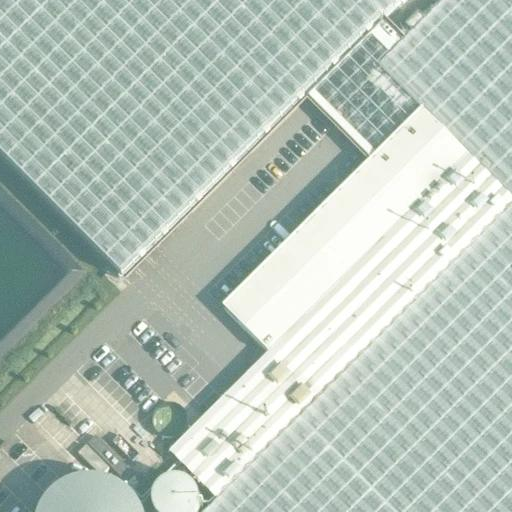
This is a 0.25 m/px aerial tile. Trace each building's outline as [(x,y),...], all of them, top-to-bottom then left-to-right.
[(0,0),(0,158),(124,283),(308,97),(385,22),(407,0),(0,0)] [(218,505),(211,511),(511,511),(511,0),(450,0),(406,44),(401,38),(389,26),(385,22),(308,97),(313,102),(372,165),(224,312),(253,340),(270,357),(249,379),(171,457),(218,505)] [(417,15),(408,23),(412,27),(415,30),(424,21),(421,18),(417,15)] [(179,348),(179,345),(179,342),(178,339),(177,336),(175,333),(173,331),(170,329),(167,328),(164,327),(161,327),(158,327),(155,328),(152,329),(149,331),(147,333),(145,336),(144,339),(143,342),(143,345),(143,348),(144,351),(145,354),(147,357),(149,359),(152,361),(155,362),(158,363),(161,363),(164,363),(167,362),(170,361),(173,359),(175,357),(177,354),(178,351),(179,348)] [(144,383),(145,380),(144,377),(144,374),(142,371),(141,368),(139,366),(136,364),(134,363),(131,362),(128,361),(125,361),(122,362),(119,363),(117,364),(114,366),(112,368),(111,371),(109,374),(109,377),(108,380),(109,383),(109,385),(110,388),(112,391),(114,393),(117,395),(119,396),(122,397),(125,398),(128,398),(131,397),(134,396),(136,395),(139,393),(141,391),(142,388),(144,385),(144,383)] [(184,388),(185,385),(184,382),(184,379),(182,376),(181,374),(179,371),(176,370),(174,368),(171,367),(168,367),(165,367),(162,367),(159,368),(156,370),(154,371),(152,374),(150,376),(149,379),(148,382),(148,385),(148,388),(149,391),(150,394),(152,396),(154,398),(156,400),(159,402),(162,402),(165,403),(168,403),(171,402),(174,402),(176,400),(179,398),(181,396),(182,394),(184,391),(184,388)] [(224,391),(224,387),(223,383),(221,379),(217,376),(213,373),(208,371),(203,372),(199,373),(195,375),(192,378),(190,381),(188,386),(188,391),(189,396),(192,400),(195,404),(199,406),(203,407),(207,407),(212,406),(216,404),(220,400),(223,396),(224,391)] [(189,427),(189,423),(188,418),(186,414),(182,411),(177,408),(172,407),(167,407),(163,409),(159,411),(156,414),(154,419),(152,423),(153,429),(154,434),(157,438),(161,441),(164,443),(169,444),(173,444),(178,443),(183,440),(186,436),(189,431),(189,427)] [(97,439),(88,447),(128,487),(136,479),(97,439)] [(87,449),(79,457),(101,480),(109,471),(87,449)] [(141,511),(138,507),(132,500),(125,494),(117,489),(108,486),(99,484),(89,484),(80,485),(71,488),(62,492),(55,498),(48,505),(43,511),(141,511)] [(201,511),(201,508),(201,504),(200,500),(198,496),(196,493),(193,490),(190,487),(186,486),(182,485),(178,484),(174,485),(170,486),(166,487),(163,490),(160,493),(158,496),(156,500),(155,504),(155,508),(155,511),(201,511)]
